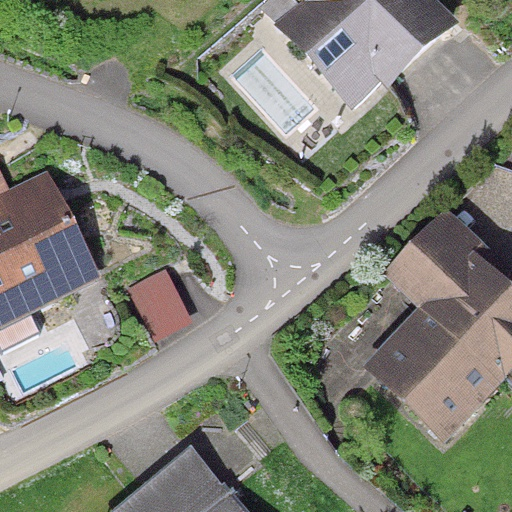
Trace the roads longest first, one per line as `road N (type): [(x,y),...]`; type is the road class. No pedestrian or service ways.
road 1 (unclassified): [(0,85),(173,159),(294,285)]
road 2 (residential): [(294,285),(238,330),(0,462)]
road 3 (residential): [(511,88),(294,285)]
